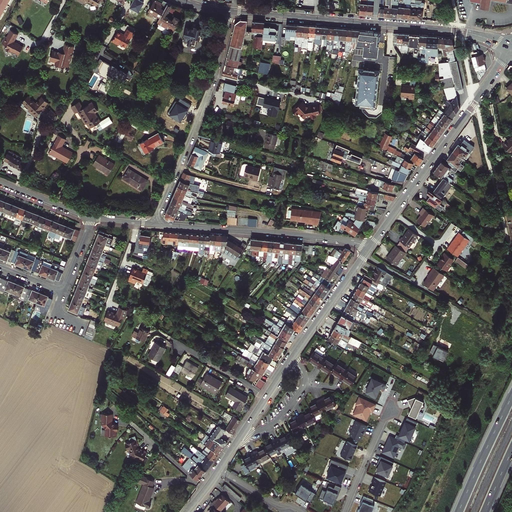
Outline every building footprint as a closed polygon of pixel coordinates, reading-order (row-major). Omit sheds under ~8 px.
[(0,0),(0,16),(9,0),(0,0)] [(151,13),(159,18),(165,8),(168,3),(163,1),(161,3),(155,0),(154,2),(149,11),(152,13),(151,13)] [(373,15),(373,12),(374,4),(374,0),(367,0),(366,14),(373,15)] [(511,0),(468,0),(469,2),(480,3),(479,8),(489,10),(491,0),(506,3),(506,2),(511,3),(511,0)] [(419,4),(411,3),(410,18),(421,19),(422,8),(425,6),(425,4),(423,3),(421,2),(419,4)] [(159,18),(157,23),(173,32),(175,28),(180,20),(174,16),(172,19),(166,16),(169,10),(165,8),(159,18)] [(240,20),(236,23),(225,64),(238,67),(244,39),(245,30),(246,30),(246,20),(240,20)] [(265,22),(253,21),(252,30),(246,30),(245,30),(244,39),(263,42),(264,26),(265,22)] [(282,36),(281,45),(285,45),(286,37),(290,37),(291,35),(296,35),(297,25),(286,24),(285,36),(282,36)] [(188,43),(195,45),(197,38),(198,38),(200,37),(200,35),(201,35),(202,32),(200,31),(201,28),(200,28),(199,27),(196,26),(195,27),(194,30),(191,29),(186,28),(183,41),(188,42),(188,43)] [(263,42),(263,45),(265,45),(265,42),(265,39),(275,40),(276,33),(277,31),(278,32),(278,29),(277,29),(274,28),(269,27),(269,26),(264,26),(263,42)] [(179,30),(175,28),(173,32),(171,34),(169,39),(172,41),(179,30)] [(334,28),(333,42),(332,48),(332,52),(338,53),(339,49),(339,43),(341,29),(334,28)] [(126,48),(134,33),(128,29),(124,35),(118,31),(112,42),(118,45),(119,44),(126,48)] [(352,30),(347,29),(346,45),(344,51),(349,52),(351,44),(352,30)] [(6,36),(2,43),(7,45),(5,48),(11,52),(12,50),(19,54),(23,46),(19,44),(20,43),(17,42),(16,43),(14,42),(18,34),(11,30),(8,36),(6,36)] [(360,30),(352,30),(351,44),(353,44),(351,50),(355,51),(355,49),(360,30)] [(360,30),(355,49),(364,50),(364,56),(378,57),(380,32),(360,30)] [(394,33),(393,44),(397,45),(403,45),(402,50),(409,50),(409,45),(410,34),(394,33)] [(410,34),(409,45),(414,45),(414,55),(418,56),(419,35),(410,34)] [(427,35),(426,47),(426,52),(425,58),(422,57),(420,57),(418,56),(418,57),(417,61),(427,61),(428,53),(438,54),(438,48),(437,36),(427,35)] [(419,35),(418,56),(420,57),(421,52),(423,52),(426,52),(426,47),(427,35),(419,35)] [(444,56),(447,55),(443,36),(437,36),(438,48),(442,48),(444,56)] [(443,36),(447,55),(449,59),(449,63),(454,62),(452,49),(453,49),(454,49),(451,37),(443,36)] [(69,61),(70,61),(72,53),(73,46),(65,44),(63,52),(58,51),(57,52),(52,51),(51,54),(49,55),(50,56),(49,60),(56,62),(55,65),(58,65),(58,67),(60,66),(62,67),(62,65),(68,66),(69,61)] [(163,49),(157,60),(162,63),(168,52),(163,49)] [(474,52),(471,53),(474,66),(485,64),(484,62),(483,57),(482,54),(478,55),(477,51),(474,52)] [(387,70),(395,71),(395,58),(387,58),(387,70)] [(443,84),(444,88),(454,85),(452,76),(449,63),(449,59),(439,59),(440,83),(443,84)] [(270,63),(261,61),(259,72),(268,73),(270,63)] [(449,63),(452,76),(454,85),(462,84),(457,61),(456,61),(454,62),(449,63)] [(225,64),(223,75),(238,79),(239,74),(241,74),(243,68),(238,67),(225,64)] [(365,71),(359,70),(356,104),(362,105),(376,106),(379,72),(373,72),(373,71),(365,70),(365,71)] [(235,85),(225,82),(223,90),(227,91),(233,93),(234,91),(235,85)] [(410,86),(402,85),(401,96),(410,97),(410,99),(415,99),(416,86),(410,85),(410,86)] [(460,109),(458,102),(456,90),(454,85),(444,88),(448,99),(452,97),(454,99),(451,103),(456,114),(460,109)] [(233,104),(236,91),(234,91),(233,93),(227,91),(223,102),(233,104)] [(48,103),(41,97),(35,104),(27,96),(21,102),(25,105),(30,109),(28,111),(35,117),(42,110),(46,114),(44,115),(50,121),(56,115),(50,109),(49,111),(44,107),(48,103)] [(281,101),(266,98),(264,106),(271,107),(269,114),(277,116),(281,101)] [(448,99),(440,110),(453,119),(456,114),(451,103),(449,102),(448,99)] [(299,113),(301,115),(307,117),(310,116),(311,118),(313,119),(315,119),(316,117),(316,115),(320,114),(320,111),(320,110),(322,110),(320,104),(309,106),(306,104),(303,101),(301,102),(301,101),(292,110),(295,113),(297,115),(299,113)] [(111,116),(106,121),(98,113),(101,111),(94,104),(86,112),(80,106),(74,112),(79,117),(81,116),(84,119),(85,118),(88,120),(87,121),(92,126),(94,125),(98,129),(101,126),(106,131),(116,121),(111,116)] [(437,114),(450,123),(453,119),(440,110),(437,114)] [(434,119),(446,128),(450,123),(437,114),(434,119)] [(218,126),(226,128),(226,127),(236,130),(236,127),(251,130),(253,123),(229,117),(227,123),(220,121),(218,126)] [(434,119),(431,123),(443,132),(446,128),(434,119)] [(440,136),(443,132),(431,123),(427,128),(440,136)] [(121,142),(128,129),(122,126),(115,140),(121,142)] [(424,132),(436,141),(440,136),(427,128),(424,132)] [(421,138),(432,146),(436,141),(424,132),(422,130),(417,137),(420,139),(421,138)] [(152,148),(163,141),(158,132),(140,143),(145,153),(152,148)] [(386,132),(379,147),(387,150),(403,158),(405,155),(396,150),(396,149),(388,145),(392,136),(386,132)] [(268,133),(265,147),(274,149),(276,143),(279,144),(281,136),(268,133)] [(68,162),(73,152),(65,148),(65,150),(61,147),(65,139),(59,135),(50,152),(57,156),(57,157),(60,159),(60,158),(68,162)] [(511,137),(509,140),(508,140),(508,139),(502,144),(508,150),(510,148),(511,150),(511,137)] [(212,138),(210,150),(216,151),(220,152),(223,141),(212,138)] [(416,145),(422,149),(428,152),(432,146),(421,138),(420,139),(416,145)] [(411,158),(419,164),(424,158),(418,154),(422,149),(416,145),(412,143),(409,149),(405,146),(404,148),(407,152),(406,153),(412,157),(411,158)] [(458,145),(453,152),(462,158),(465,154),(467,155),(470,152),(466,149),(468,147),(464,144),(463,146),(461,145),(460,144),(458,146),(458,145)] [(341,163),(343,158),(360,164),(362,158),(351,154),(350,155),(348,154),(350,150),(337,145),(333,155),(331,159),(341,163)] [(215,156),(216,151),(210,150),(196,146),(193,154),(192,153),(188,164),(201,169),(208,152),(211,153),(211,154),(215,156)] [(411,168),(414,163),(403,158),(387,150),(386,153),(396,158),(395,161),(411,168)] [(9,151),(4,160),(8,163),(9,164),(20,170),(23,166),(19,163),(20,162),(15,159),(17,156),(9,151)] [(454,165),(458,168),(461,163),(459,161),(462,158),(453,152),(447,160),(444,157),(441,161),(451,168),(452,169),(454,165)] [(99,154),(93,164),(97,167),(98,166),(109,173),(115,164),(109,160),(108,161),(104,159),(105,158),(99,154)] [(399,170),(408,174),(411,168),(395,161),(390,159),(388,162),(392,164),(400,167),(399,170)] [(331,171),(333,164),(324,161),(322,168),(331,171)] [(451,168),(441,161),(434,171),(443,178),(451,184),(453,180),(447,176),(449,174),(447,172),(451,168)] [(258,180),(261,168),(247,165),(247,166),(243,165),(241,173),(245,174),(244,175),(250,176),(254,177),(254,179),(258,180)] [(406,181),(408,174),(399,170),(392,167),(389,174),(393,176),(392,179),(396,181),(399,181),(400,178),(406,181)] [(142,189),(148,180),(129,169),(123,178),(142,189)] [(272,178),(270,177),(268,185),(279,188),(283,174),(274,171),(272,176),(272,178)] [(184,172),(178,185),(188,190),(198,192),(199,192),(200,185),(190,183),(189,184),(188,183),(191,175),(184,172)] [(451,184),(443,178),(432,192),(442,199),(452,185),(451,184)] [(393,191),(395,184),(392,183),(380,179),(378,185),(380,186),(393,191)] [(178,185),(176,191),(191,197),(192,195),(196,197),(198,192),(188,190),(178,185)] [(352,191),(352,192),(378,199),(379,193),(357,187),(356,192),(352,191)] [(442,199),(432,192),(429,190),(427,193),(434,198),(430,203),(435,207),(436,208),(437,208),(444,213),(447,210),(439,204),(442,200),(442,199)] [(191,197),(176,191),(174,196),(193,205),(195,205),(196,202),(190,199),(191,197)] [(359,200),(376,205),(378,199),(352,192),(351,192),(350,196),(359,198),(359,200)] [(174,196),(171,201),(186,208),(187,206),(192,208),(193,205),(174,196)] [(358,205),(368,208),(375,209),(376,205),(359,200),(358,205)] [(188,215),(191,215),(192,212),(185,209),(186,208),(171,201),(169,206),(187,215),(188,215)] [(14,204),(7,202),(3,211),(7,213),(5,217),(8,218),(10,214),(14,204)] [(10,214),(16,216),(20,207),(14,204),(10,214)] [(350,216),(365,220),(368,208),(358,205),(356,214),(346,212),(346,215),(350,216)] [(167,212),(176,216),(180,217),(178,220),(182,220),(185,219),(187,215),(169,206),(167,212)] [(23,219),(27,210),(20,207),(16,216),(15,220),(20,222),(21,218),(23,219)] [(430,220),(433,217),(434,215),(424,207),(420,213),(422,214),(417,220),(425,226),(430,220)] [(315,213),(315,212),(293,209),(292,220),(308,222),(307,224),(319,225),(320,214),(315,213)] [(34,212),(27,210),(23,219),(30,222),(34,212)] [(37,225),(40,215),(34,212),(30,222),(37,225)] [(47,218),(40,215),(37,225),(38,225),(37,228),(42,230),(43,227),(47,218)] [(345,229),(355,235),(365,220),(350,216),(349,217),(355,221),(354,223),(345,217),(343,219),(341,218),(339,221),(338,220),(334,227),(335,228),(335,229),(336,230),(336,229),(342,232),(345,229)] [(43,227),(50,230),(54,220),(47,218),(43,227)] [(256,219),(247,218),(247,226),(256,226),(256,219)] [(54,220),(50,230),(48,235),(50,236),(48,240),(53,242),(55,238),(61,223),(54,220)] [(64,235),(67,226),(61,223),(55,238),(61,240),(64,235)] [(76,242),(80,231),(67,226),(64,235),(72,238),(71,240),(76,242)] [(409,247),(417,235),(409,228),(402,237),(401,236),(399,240),(400,240),(408,246),(409,247)] [(106,245),(110,246),(113,239),(109,237),(110,234),(101,230),(100,233),(99,233),(96,241),(106,245)] [(472,237),(464,231),(461,234),(459,233),(448,249),(458,256),(472,237)] [(173,244),(178,245),(179,233),(164,232),(163,243),(168,244),(168,240),(173,241),(173,244)] [(189,247),(190,234),(179,233),(178,245),(178,246),(189,247)] [(150,247),(151,236),(141,234),(139,252),(153,253),(153,248),(150,247)] [(199,251),(201,235),(190,234),(189,247),(188,250),(199,251)] [(204,251),(206,236),(201,235),(199,251),(197,257),(200,258),(201,253),(202,251),(204,251)] [(226,257),(234,242),(228,240),(228,235),(222,235),(221,245),(227,245),(225,251),(224,255),(226,257)] [(255,258),(257,239),(251,239),(246,248),(249,249),(249,255),(255,258)] [(261,256),(262,240),(257,239),(255,258),(254,260),(260,261),(260,256),(261,256)] [(272,257),(274,241),(268,240),(266,264),(271,265),(271,264),(272,259),(272,257)] [(408,246),(400,240),(396,245),(405,251),(408,246)] [(102,252),(106,245),(96,241),(93,249),(102,252)] [(281,258),(283,258),(285,242),(279,241),(278,257),(277,260),(277,263),(281,263),(281,258)] [(235,265),(240,257),(239,257),(246,245),(243,243),(241,246),(234,242),(226,257),(232,260),(230,262),(235,265)] [(296,243),(294,261),(301,262),(303,244),(296,243)] [(390,255),(389,255),(386,258),(396,265),(405,252),(405,251),(396,245),(395,245),(391,250),(392,251),(390,255)] [(3,248),(0,256),(0,257),(8,261),(8,260),(11,261),(16,251),(12,249),(11,251),(3,248)] [(332,255),(334,256),(343,262),(350,251),(351,251),(345,248),(342,253),(335,249),(332,255)] [(23,267),(27,257),(19,254),(20,251),(16,249),(16,251),(11,261),(15,263),(15,264),(23,267)] [(102,252),(93,249),(90,256),(104,261),(109,263),(110,260),(101,256),(102,252)] [(454,259),(445,253),(442,256),(443,257),(438,265),(447,271),(450,266),(449,266),(454,259)] [(336,272),(343,262),(334,256),(328,255),(327,259),(333,265),(331,269),(336,272)] [(101,269),(104,261),(90,256),(87,263),(97,267),(101,269)] [(458,256),(455,260),(465,267),(468,264),(458,256)] [(27,257),(23,267),(32,270),(35,271),(40,260),(36,258),(35,260),(27,257)] [(40,260),(35,271),(39,273),(47,276),(52,264),(44,261),(45,259),(41,257),(40,260)] [(53,262),(52,264),(47,276),(55,280),(56,279),(60,280),(66,267),(53,262)] [(93,275),(97,267),(87,263),(84,271),(93,275)] [(335,277),(337,279),(340,275),(337,273),(336,272),(331,269),(328,266),(326,268),(322,267),(319,273),(330,281),(332,278),(333,279),(335,278),(335,277)] [(371,278),(374,280),(386,286),(389,280),(392,274),(378,266),(371,278)] [(145,281),(149,269),(144,268),(143,271),(134,268),(129,281),(136,283),(137,280),(145,282),(145,281)] [(433,290),(443,274),(434,268),(429,274),(430,274),(428,277),(424,284),(433,290)] [(154,271),(149,269),(145,281),(146,283),(148,284),(150,283),(154,271)] [(91,282),(93,275),(84,271),(81,279),(91,282)] [(370,286),(373,282),(369,280),(371,278),(365,274),(358,286),(373,295),(374,292),(376,289),(370,286)] [(306,278),(308,279),(327,293),(330,288),(317,279),(316,281),(312,278),(308,275),(306,278)] [(320,276),(317,279),(330,288),(333,285),(320,276)] [(8,280),(5,279),(0,291),(0,298),(3,292),(5,293),(6,290),(13,293),(17,283),(9,280),(8,280)] [(89,287),(91,282),(81,279),(78,286),(88,290),(92,292),(93,289),(89,287)] [(312,287),(311,288),(324,298),(327,293),(308,279),(306,282),(308,283),(308,284),(312,287)] [(17,283),(13,293),(21,296),(20,299),(24,301),(24,300),(29,289),(25,287),(25,286),(17,283)] [(85,297),(88,290),(78,286),(75,294),(85,297)] [(369,301),(373,295),(358,286),(354,292),(369,301)] [(305,287),(303,290),(320,303),(324,298),(311,288),(310,290),(305,287)] [(305,296),(304,298),(317,307),(320,303),(303,290),(300,288),(298,291),(305,296)] [(32,290),(29,289),(24,300),(36,305),(41,293),(32,289),(32,290)] [(374,303),(369,301),(354,292),(351,297),(352,297),(371,308),(374,303)] [(41,293),(36,305),(49,310),(54,298),(41,293)] [(82,305),(85,297),(75,294),(72,301),(82,305)] [(295,294),(293,297),(314,312),(317,307),(304,298),(303,299),(298,296),(297,296),(295,294)] [(297,304),(296,306),(311,316),(314,312),(293,297),(291,299),(297,304)] [(370,311),(371,308),(352,297),(349,303),(377,319),(379,316),(370,311)] [(82,305),(72,301),(69,310),(78,314),(81,308),(84,309),(84,311),(89,314),(90,313),(91,310),(91,309),(90,308),(86,307),(82,305)] [(345,309),(357,315),(365,320),(367,317),(375,322),(377,319),(349,303),(345,309)] [(291,305),(289,308),(307,321),(311,316),(296,306),(295,305),(294,307),(291,305)] [(128,309),(120,306),(117,313),(109,310),(105,319),(107,320),(106,321),(117,325),(117,324),(120,325),(123,317),(125,318),(128,309)] [(293,318),(304,326),(307,321),(289,308),(288,310),(292,313),(290,316),(293,318)] [(342,314),(354,321),(357,315),(345,309),(342,314)] [(349,328),(354,321),(342,314),(338,322),(349,328)] [(287,342),(292,334),(282,328),(266,318),(265,321),(272,325),(270,328),(269,328),(268,330),(270,331),(287,342)] [(284,325),(282,328),(292,334),(295,329),(286,323),(277,318),(275,320),(284,325)] [(286,323),(295,329),(300,332),(304,326),(293,318),(290,322),(287,321),(286,323)] [(352,330),(349,328),(338,322),(335,328),(348,335),(352,330)] [(149,335),(150,331),(141,327),(139,332),(135,331),(133,336),(144,341),(147,334),(149,335)] [(268,338),(284,347),(287,342),(270,331),(263,327),(261,330),(270,335),(268,338)] [(348,335),(335,328),(332,333),(353,345),(355,342),(364,346),(365,344),(348,335)] [(352,348),(353,345),(332,333),(328,339),(345,348),(347,346),(352,348)] [(256,351),(254,354),(269,363),(273,357),(260,349),(236,335),(235,337),(248,345),(248,346),(256,351)] [(273,357),(277,359),(281,352),(268,345),(258,339),(254,336),(252,339),(262,345),(260,349),(273,357)] [(269,342),(268,345),(281,352),(284,347),(268,338),(266,341),(269,342)] [(158,361),(166,348),(156,342),(149,356),(158,361)] [(315,366),(318,368),(325,358),(322,356),(324,352),(316,347),(309,359),(316,364),(315,366)] [(269,363),(254,354),(253,354),(250,359),(266,369),(269,363)] [(266,369),(250,359),(249,361),(239,355),(237,358),(251,367),(263,374),(266,369)] [(318,368),(321,370),(322,368),(329,373),(331,371),(335,365),(325,358),(318,368)] [(183,367),(178,364),(174,372),(179,375),(181,371),(193,378),(199,368),(187,361),(183,367)] [(337,377),(340,379),(347,369),(336,363),(335,365),(331,371),(338,376),(337,377)] [(171,375),(176,366),(172,364),(167,373),(171,375)] [(261,378),(263,374),(251,367),(245,376),(254,381),(257,377),(257,375),(261,378)] [(357,376),(347,369),(340,379),(343,381),(344,380),(352,385),(357,376)] [(203,380),(199,377),(196,383),(200,386),(201,384),(216,393),(223,382),(207,373),(203,380)] [(370,395),(375,398),(379,387),(383,389),(386,384),(372,378),(366,391),(371,394),(370,395)] [(259,379),(255,386),(261,390),(266,382),(260,379),(259,379)] [(249,397),(231,387),(226,395),(235,401),(233,406),(241,410),(249,397)] [(323,398),(320,399),(325,410),(336,404),(332,395),(324,399),(323,398)] [(408,414),(416,418),(420,408),(424,407),(423,403),(424,401),(415,397),(408,400),(409,405),(411,404),(412,406),(408,414)] [(357,410),(355,415),(366,420),(370,410),(372,411),(375,405),(360,398),(357,404),(358,405),(356,409),(357,410)] [(325,410),(320,399),(317,401),(316,401),(317,403),(309,406),(312,411),(316,420),(323,416),(321,412),(325,410)] [(305,426),(316,420),(312,411),(304,415),(303,414),(300,415),(305,426)] [(112,422),(112,414),(102,414),(102,416),(102,419),(101,419),(101,425),(102,425),(106,429),(106,436),(116,436),(116,431),(118,431),(118,425),(115,425),(112,422)] [(294,431),(305,426),(300,415),(296,417),(297,419),(289,423),(294,431)] [(241,420),(235,416),(226,429),(232,433),(241,420)] [(403,426),(399,435),(409,440),(417,422),(407,418),(404,424),(404,425),(403,427),(403,426)] [(350,435),(360,440),(364,431),(365,431),(367,425),(356,420),(350,435)] [(210,437),(224,446),(227,442),(220,437),(225,429),(220,426),(219,425),(210,437)] [(212,449),(218,453),(224,446),(210,437),(207,435),(202,441),(212,449)] [(279,437),(275,439),(280,449),(291,444),(287,435),(279,439),(279,437)] [(382,452),(394,457),(399,445),(404,448),(406,443),(390,435),(388,440),(389,440),(388,443),(387,442),(382,452)] [(280,449),(275,439),(272,441),(272,442),(265,446),(266,448),(269,455),(280,449)] [(140,460),(142,461),(143,461),(147,452),(141,449),(140,449),(138,449),(137,446),(139,445),(136,440),(127,443),(126,445),(127,449),(129,449),(129,450),(130,453),(133,458),(135,459),(137,458),(140,460)] [(357,445),(347,441),(341,455),(351,459),(357,445)] [(181,450),(190,457),(193,454),(184,447),(181,450)] [(254,452),(259,462),(270,457),(269,455),(266,448),(258,452),(257,450),(254,452)] [(212,449),(210,452),(209,453),(207,452),(204,450),(204,451),(202,452),(213,461),(218,453),(212,449)] [(404,452),(398,450),(395,457),(401,459),(404,452)] [(197,463),(206,470),(213,461),(202,452),(201,451),(200,453),(203,455),(197,463)] [(259,462),(254,452),(250,454),(251,455),(243,459),(248,468),(259,462)] [(380,456),(379,459),(392,465),(394,462),(380,456)] [(183,466),(198,480),(206,470),(197,463),(190,457),(183,466)] [(346,473),(349,466),(331,459),(329,465),(331,466),(329,471),(331,472),(329,478),(342,483),(344,476),(343,476),(345,473),(346,473)] [(380,465),(377,471),(388,476),(392,465),(379,459),(377,463),(380,465)] [(137,502),(138,503),(149,507),(151,501),(149,500),(154,487),(151,486),(154,480),(141,475),(139,481),(144,483),(137,502)] [(372,484),(370,491),(380,495),(386,481),(374,477),(372,484)] [(225,484),(223,486),(239,501),(242,498),(225,484)] [(311,502),(316,493),(301,484),(295,494),(300,497),(301,497),(306,500),(306,499),(311,502)] [(327,491),(322,490),(319,497),(328,500),(327,504),(331,506),(334,499),(333,499),(334,496),(335,497),(337,493),(333,491),(334,488),(329,486),(327,491)] [(213,502),(221,510),(229,501),(222,494),(219,498),(216,501),(216,500),(215,500),(213,502)] [(356,511),(371,511),(374,505),(371,504),(373,500),(364,496),(361,502),(362,503),(359,509),(358,509),(356,511)]
